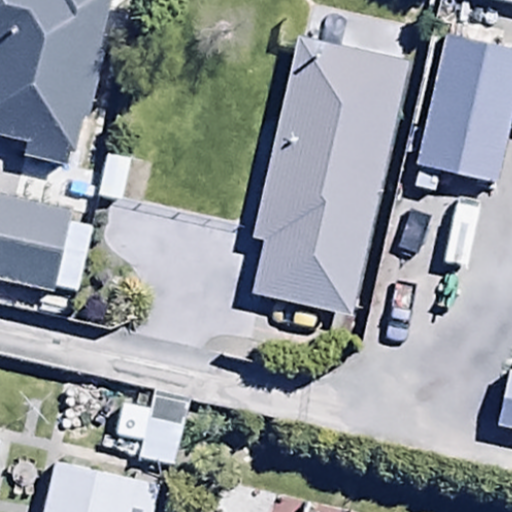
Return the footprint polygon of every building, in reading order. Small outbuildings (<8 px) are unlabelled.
[(0,0),(0,136),(20,142),(15,160),(61,171),(103,0),(0,0)] [(511,0),(462,0),(462,5),(511,16),(511,0)] [(493,191),(509,121),(511,121),(511,42),(437,25),(403,171),(493,191)] [(409,64),(295,35),(244,236),(258,240),(244,293),(344,319),(409,64)] [(0,197),(0,283),(46,294),(63,210),(0,197)] [(511,372),(499,370),(484,430),(511,436),(511,372)] [(186,400),(144,392),(131,461),(173,469),(186,400)] [(147,511),(153,476),(44,459),(35,511),(147,511)]
